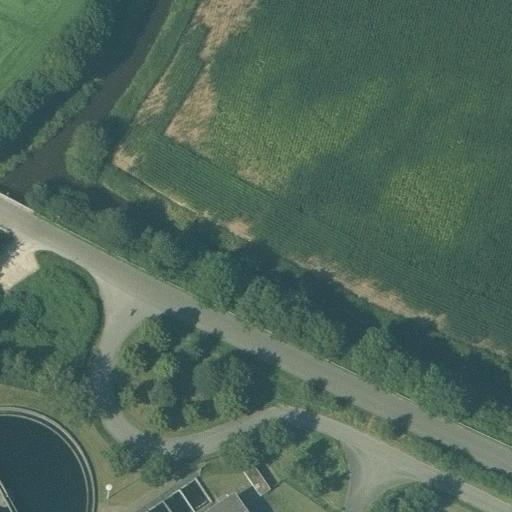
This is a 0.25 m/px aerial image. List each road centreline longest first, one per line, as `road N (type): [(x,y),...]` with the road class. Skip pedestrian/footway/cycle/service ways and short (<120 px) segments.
road 1 (unclassified): [(140,290),(111,338),(100,376),(106,413),(132,440),(168,449),(272,419),(309,419),(506,511)]
road 2 (unclassified): [(140,290),(511,469)]
road 3 (unclassified): [(20,225),(140,290)]
